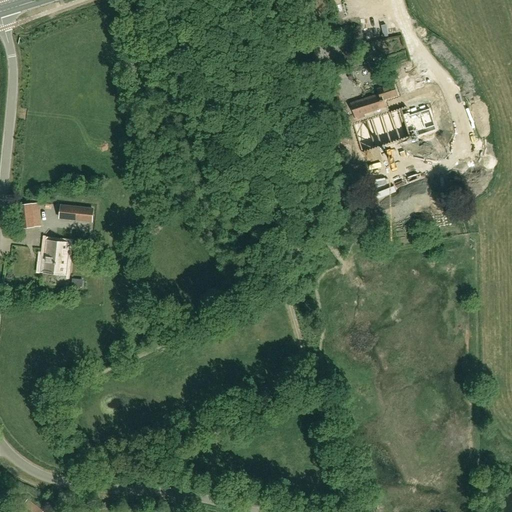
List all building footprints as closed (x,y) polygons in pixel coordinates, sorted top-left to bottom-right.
[(343,56),(356,53),(353,40),(340,43),(343,56)] [(379,94),(350,104),(354,116),(383,107),(381,100),(396,95),(392,84),(377,89),(379,94)] [(381,124),(378,117),(358,124),(366,146),(397,135),(396,132),(406,129),(407,132),(412,130),(414,136),(421,134),(436,129),(428,107),(409,114),(408,112),(401,114),(402,117),(381,124)] [(344,215),(357,215),(357,203),(343,203),(344,215)] [(31,204),(19,205),(21,228),(34,226),(31,204)] [(61,206),(60,218),(76,219),(77,208),(61,206)] [(45,261),(43,261),(42,272),(66,274),(69,243),(47,241),(45,261)] [(27,500),(20,510),(22,511),(42,511),(43,511),(27,500)]
